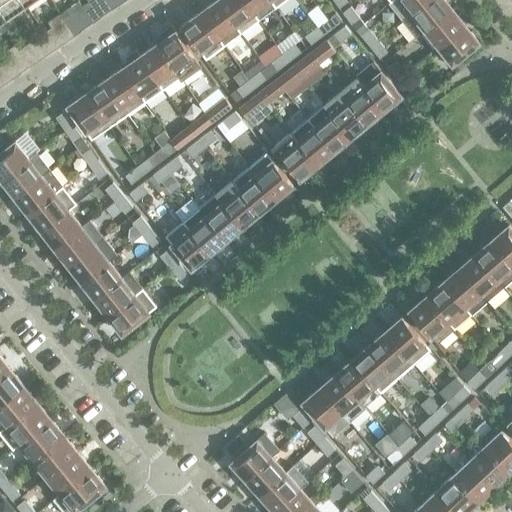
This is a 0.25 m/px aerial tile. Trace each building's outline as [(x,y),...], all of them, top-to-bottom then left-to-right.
[(26,3),(23,0),(0,0),(0,6),(7,16),(26,3)] [(82,4),(78,0),(76,0),(66,8),(69,13),(63,17),(75,34),(93,21),(82,4)] [(106,0),(87,0),(82,4),(93,21),(112,8),(107,1),(106,0)] [(242,31),(218,0),(213,0),(199,11),(224,44),(242,31)] [(259,18),(245,0),(218,0),(242,31),(259,18)] [(276,6),(272,0),(245,0),(259,18),(276,6)] [(402,19),(425,0),(390,0),(391,0),(389,2),(402,19)] [(425,28),(450,8),(444,0),(425,0),(402,19),(416,35),(425,28)] [(350,4),(342,10),(356,28),(364,21),(350,4)] [(456,14),(450,8),(425,28),(439,45),(466,23),(458,13),(456,14)] [(224,44),(199,11),(181,24),(206,57),(224,44)] [(63,17),(59,12),(48,20),(51,25),(44,30),(56,47),(75,34),(63,17)] [(323,33),(335,24),(329,16),(317,24),(323,33)] [(378,38),(364,21),(356,28),(370,45),(378,38)] [(181,75),(200,63),(173,23),(161,31),(165,36),(157,41),(181,75)] [(339,41),(351,31),(345,23),(333,33),(339,41)] [(466,23),(439,45),(453,62),(479,40),(471,30),(469,31),(464,25),(466,23)] [(310,42),(323,33),(317,24),(304,34),(310,42)] [(44,30),(26,43),(37,60),(56,47),(44,30)] [(335,49),(326,37),(309,50),(318,62),(335,49)] [(388,50),(378,38),(370,45),(379,56),(388,50)] [(181,75),(157,41),(140,54),(163,88),(181,75)] [(294,42),(283,51),(289,59),(301,50),(294,42)] [(37,60),(26,43),(19,48),(15,43),(3,51),(7,56),(18,73),(28,66),(37,60)] [(163,88),(140,54),(136,49),(125,56),(129,61),(122,66),(146,100),(163,88)] [(301,75),(318,62),(309,50),(292,64),(301,75)] [(272,72),(289,59),(283,51),(266,64),(272,72)] [(7,56),(0,61),(0,85),(18,73),(7,56)] [(394,58),(387,65),(398,78),(406,72),(394,58)] [(384,107),(402,93),(373,59),(357,73),(359,75),(358,75),(384,107)] [(255,86),(272,72),(266,64),(249,77),(255,86)] [(284,88),(301,75),(292,64),(275,77),(284,88)] [(146,100),(122,66),(104,78),(128,112),(146,100)] [(415,83),(406,72),(398,78),(408,90),(415,83)] [(358,75),(341,89),(368,121),(384,107),(358,75)] [(236,100),(255,86),(249,77),(230,92),(236,100)] [(267,101),(284,88),(275,77),(258,90),(267,101)] [(128,112),(104,78),(86,91),(110,125),(128,112)] [(205,105),(225,92),(220,84),(200,97),(205,105)] [(341,89),(324,103),(351,135),(368,121),(341,89)] [(267,101),(258,90),(239,104),(248,116),(267,101)] [(110,125),(86,91),(68,103),(92,138),(110,125)] [(212,120),(232,105),(225,96),(206,111),(212,120)] [(351,135),(324,103),(308,117),(334,149),(351,135)] [(229,126),(242,116),(235,108),(223,118),(229,126)] [(73,122),(64,109),(55,115),(65,128),(73,122)] [(195,133),(212,120),(206,111),(189,124),(195,133)] [(334,149),(308,117),(291,130),(317,162),(334,149)] [(85,140),(73,122),(65,128),(77,146),(85,140)] [(178,146),(195,133),(189,124),(171,137),(178,146)] [(216,135),(210,127),(198,137),(205,144),(216,135)] [(274,144),(300,177),(317,162),(291,130),(274,144)] [(161,159),(178,146),(171,137),(154,151),(161,159)] [(205,144),(198,137),(187,147),(193,154),(205,144)] [(0,170),(4,176),(29,156),(15,139),(0,150),(0,170)] [(97,158),(85,140),(77,146),(89,164),(97,158)] [(29,156),(4,176),(10,183),(8,185),(16,194),(50,167),(37,150),(29,156)] [(267,150),(249,165),(276,197),(293,182),(267,150)] [(143,173),(161,159),(154,151),(137,164),(143,173)] [(182,162),(176,154),(164,164),(171,171),(182,162)] [(106,171),(97,158),(89,164),(98,177),(106,171)] [(132,181),(143,173),(137,164),(125,173),(132,181)] [(171,171),(164,164),(153,173),(159,181),(171,171)] [(249,165),(233,178),(259,210),(276,197),(249,165)] [(50,167),(16,194),(23,204),(25,203),(31,210),(63,184),(50,167)] [(259,210),(233,178),(216,192),(242,224),(259,210)] [(123,193),(113,181),(105,187),(115,199),(123,193)] [(148,189),(142,181),(130,191),(136,199),(148,189)] [(63,184),(31,210),(36,217),(34,218),(42,228),(77,201),(63,184)] [(242,224),(216,192),(199,206),(226,238),(242,224)] [(132,205),(123,193),(115,199),(124,211),(132,205)] [(77,201),(42,228),(50,238),(52,237),(58,244),(83,224),(70,208),(77,202),(77,201)] [(226,238),(199,206),(183,219),(209,252),(226,238)] [(150,227),(140,214),(133,220),(143,233),(150,227)] [(83,224),(58,244),(63,251),(61,253),(69,263),(96,242),(104,236),(90,218),(83,224)] [(183,219),(165,234),(192,266),(209,252),(183,219)] [(511,225),(509,223),(499,231),(500,233),(493,239),(511,260),(511,225)] [(160,238),(150,227),(143,233),(152,244),(160,238)] [(96,242),(69,263),(76,272),(78,271),(84,278),(110,259),(117,253),(104,236),(96,242)] [(511,260),(493,239),(487,245),(485,243),(476,251),(504,284),(511,277),(511,260)] [(178,260),(168,248),(160,254),(170,266),(178,260)] [(504,284),(476,251),(466,259),(468,261),(461,267),(488,299),(504,284)] [(110,259),(84,278),(90,285),(88,287),(96,297),(123,276),(110,259)] [(187,271),(178,260),(170,266),(180,278),(187,271)] [(488,299),(461,267),(454,273),(452,271),(443,279),(471,313),(488,299)] [(123,276),(96,297),(103,306),(105,305),(111,312),(144,287),(130,270),(123,276)] [(471,313),(443,279),(433,287),(435,289),(428,295),(455,327),(471,313)] [(144,287),(111,312),(116,319),(114,321),(122,331),(157,304),(144,287)] [(455,327),(428,295),(421,301),(419,299),(409,308),(438,341),(455,327)] [(394,325),(387,330),(414,362),(431,347),(402,315),(392,323),(394,325)] [(414,362),(387,330),(380,336),(378,335),(369,343),(398,376),(414,362)] [(508,356),(511,351),(511,338),(502,348),(508,356)] [(398,376),(369,343),(359,351),(361,353),(354,359),(381,390),(398,376)] [(497,366),(508,356),(502,348),(490,359),(497,366)] [(0,353),(0,374),(9,367),(3,360),(5,359),(0,353)] [(381,390),(354,359),(347,365),(346,363),(336,371),(365,404),(381,390)] [(503,382),(511,373),(511,368),(508,364),(497,375),(503,382)] [(9,367),(0,374),(0,402),(24,383),(16,373),(14,374),(9,367)] [(475,387),(486,376),(479,368),(467,379),(475,387)] [(365,404),(336,371),(327,379),(328,381),(321,387),(349,419),(365,405),(365,404)] [(492,393),(503,382),(497,375),(485,386),(492,393)] [(24,383),(0,402),(0,416),(6,424),(0,428),(0,429),(36,401),(30,394),(32,392),(24,383)] [(453,407),(470,391),(463,383),(446,399),(453,407)] [(349,419),(321,387),(314,393),(313,391),(303,400),(332,434),(349,419)] [(36,401),(0,429),(0,431),(13,448),(51,416),(43,406),(42,408),(36,401)] [(463,419),(474,408),(468,401),(456,412),(463,419)] [(437,422),(448,411),(441,404),(431,414),(437,422)] [(311,419),(300,406),(292,413),(303,426),(311,419)] [(452,430),(463,419),(456,412),(445,423),(452,430)] [(425,433),(437,422),(431,414),(419,426),(425,433)] [(51,416),(13,448),(21,442),(34,458),(63,435),(57,427),(59,426),(51,416)] [(325,436),(314,424),(307,431),(317,442),(325,436)] [(511,438),(502,428),(485,444),(508,468),(511,464),(511,438)] [(257,437),(231,460),(240,470),(242,468),(247,474),(246,476),(246,477),(272,454),(279,447),(264,430),(257,437)] [(431,449),(443,438),(436,431),(424,442),(431,449)] [(405,451),(416,441),(409,434),(399,444),(405,451)] [(63,435),(34,458),(48,475),(79,450),(71,440),(69,441),(63,435)] [(335,447),(325,436),(317,442),(327,453),(335,447)] [(420,460),(431,449),(424,442),(413,453),(420,460)] [(394,463),(405,451),(399,444),(387,455),(394,463)] [(508,468),(485,444),(469,459),(494,484),(503,476),(502,474),(508,468)] [(79,450),(48,475),(61,491),(53,497),(54,498),(91,468),(85,461),(86,459),(79,450)] [(272,454),(246,477),(255,486),(256,484),(263,491),(286,470),(272,454)] [(353,468),(342,456),(335,463),(346,475),(353,468)] [(494,484),(469,459),(453,474),(476,498),(483,491),(485,493),(494,484)] [(400,478),(411,467),(405,460),(393,471),(400,478)] [(286,470),(263,491),(269,498),(267,499),(275,509),(301,486),(308,479),(294,463),(286,470)] [(372,482),(385,471),(378,463),(366,474),(372,482)] [(9,479),(0,467),(0,483),(2,485),(9,479)] [(91,468),(54,498),(65,511),(71,511),(106,484),(98,473),(96,475),(91,468)] [(362,479),(353,468),(346,475),(355,485),(362,479)] [(389,489),(400,478),(393,471),(382,482),(389,489)] [(476,498),(453,474),(437,488),(460,511),(464,511),(472,505),(470,503),(476,498)] [(20,493),(9,479),(2,485),(13,499),(20,493)] [(301,486),(275,509),(278,511),(304,511),(315,502),(301,486)] [(460,511),(437,488),(422,503),(430,511),(460,511)] [(381,501),(371,489),(364,496),(374,507),(381,501)] [(36,511),(24,497),(17,503),(23,511),(36,511)] [(390,511),(391,511),(381,501),(374,507),(378,511),(390,511)] [(324,511),(315,502),(304,511),(336,511),(337,511),(336,511),(335,511),(324,511)] [(430,511),(422,503),(412,511),(430,511)]
